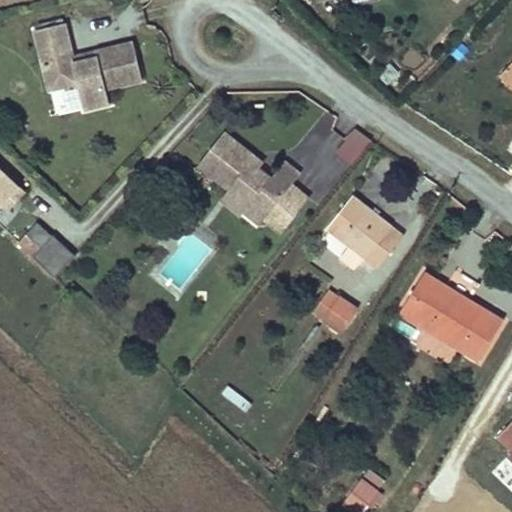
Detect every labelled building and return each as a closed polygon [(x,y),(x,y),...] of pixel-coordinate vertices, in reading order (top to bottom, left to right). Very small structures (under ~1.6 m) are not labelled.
[(133,42),(96,52),(97,58),(75,63),(73,57),(65,24),(36,31),(50,90),(78,83),(85,110),(110,104),(106,89),(143,80),(133,42)] [(96,52),(73,57),(75,63),(97,58),(96,52)] [(511,70),(509,68),(502,75),(511,83),(511,70)] [(356,161),(367,133),(348,126),(337,154),(356,161)] [(258,159),(225,132),(199,165),(229,189),(249,204),(244,211),(244,212),(261,224),(266,218),(292,185),(300,174),(284,161),(271,178),(259,168),(254,164),(258,159)] [(263,163),(258,159),(254,164),(259,168),(263,163)] [(29,189),(0,161),(0,209),(6,204),(10,208),(29,189)] [(308,198),(292,185),(266,218),(282,230),(308,198)] [(249,204),(229,189),(221,199),(242,215),(244,212),(244,211),(249,204)] [(404,235),(354,195),(327,229),(378,269),(404,235)] [(76,253),(40,222),(31,233),(45,244),(36,254),(59,274),(76,253)] [(467,303),(444,290),(447,286),(425,272),(399,313),(479,361),(504,320),(469,300),(467,303)] [(469,300),(447,286),(444,290),(467,303),(469,300)] [(339,300),(328,292),(315,311),(327,319),(339,300)] [(355,308),(341,298),(339,300),(327,319),(325,321),(339,331),(355,308)] [(219,397),(245,410),(251,398),(225,385),(219,397)] [(511,421),(498,435),(511,448),(511,451),(509,454),(511,456),(511,421)] [(362,511),(378,490),(362,478),(343,502),(356,511),(362,511)]
